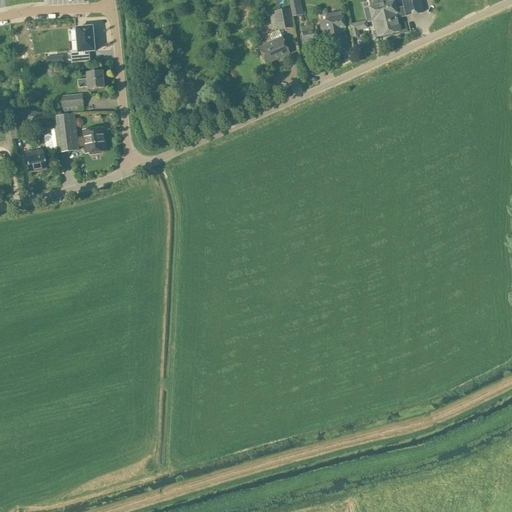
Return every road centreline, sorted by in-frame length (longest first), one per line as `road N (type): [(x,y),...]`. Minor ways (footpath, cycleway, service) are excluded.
road 1 (track): [(113,511),(422,424),(511,383)]
road 2 (tertiary): [(511,0),(131,169)]
road 3 (track): [(511,413),(429,450),(200,511)]
road 4 (residential): [(131,169),(112,9)]
road 5 (tertiary): [(131,169),(0,205)]
